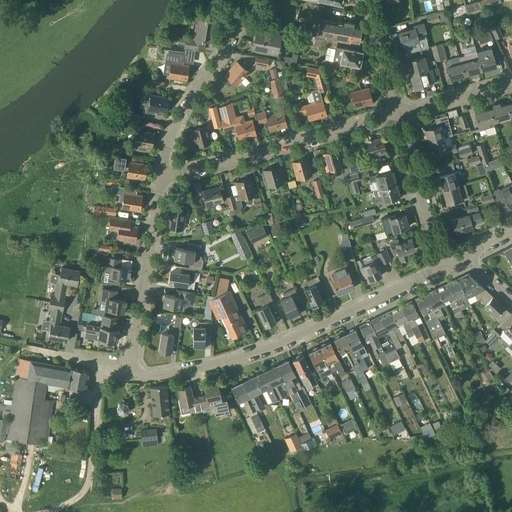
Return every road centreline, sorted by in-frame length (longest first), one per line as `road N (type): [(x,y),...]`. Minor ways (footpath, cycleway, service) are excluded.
road 1 (residential): [(130,374),(230,359),(442,268)]
road 2 (residential): [(166,180),(399,118)]
road 3 (residential): [(166,180),(185,117),(247,0)]
road 4 (residential): [(130,374),(166,180)]
road 5 (track): [(104,365),(87,491),(47,511)]
road 6 (residential): [(442,268),(399,118)]
road 7 (residential): [(399,118),(369,0)]
